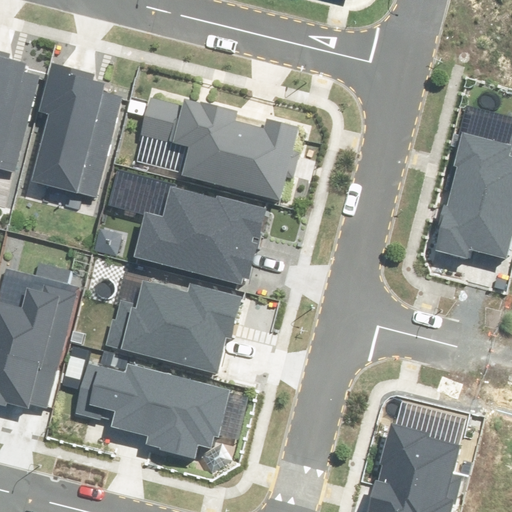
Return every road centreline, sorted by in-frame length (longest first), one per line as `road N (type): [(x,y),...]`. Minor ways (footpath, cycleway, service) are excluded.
road 1 (residential): [(407,70),(116,0)]
road 2 (residential): [(341,312),(407,70)]
road 3 (residential): [(289,511),(341,312)]
road 4 (residential): [(341,312),(511,362)]
